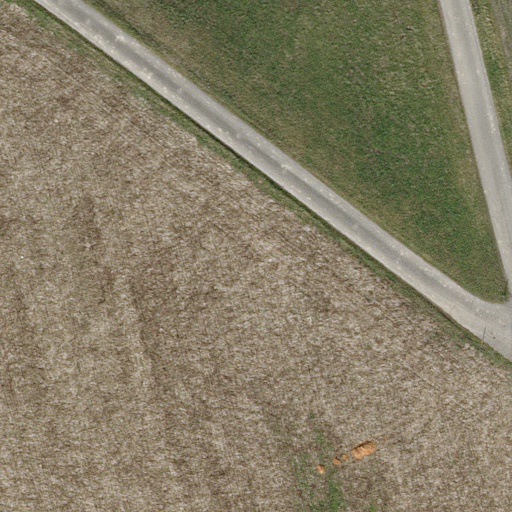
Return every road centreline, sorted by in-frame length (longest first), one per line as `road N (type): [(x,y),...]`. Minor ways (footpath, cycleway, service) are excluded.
road 1 (unclassified): [(511,334),(470,312),(59,0)]
road 2 (unclassified): [(452,0),(511,224)]
